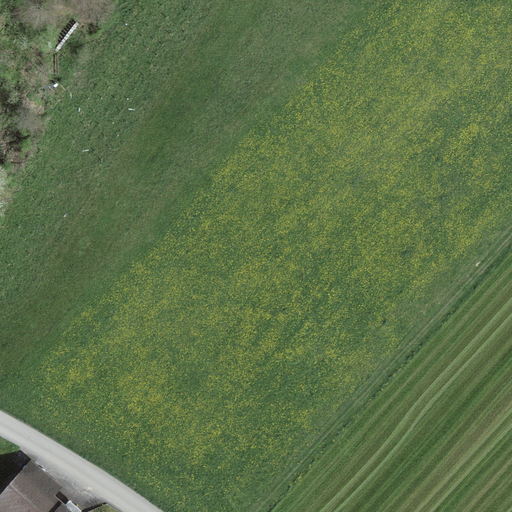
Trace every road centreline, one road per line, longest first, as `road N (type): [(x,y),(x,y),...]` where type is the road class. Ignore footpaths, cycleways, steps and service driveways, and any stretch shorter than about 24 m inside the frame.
road 1 (track): [(278,511),(511,246)]
road 2 (residential): [(144,511),(0,422)]
